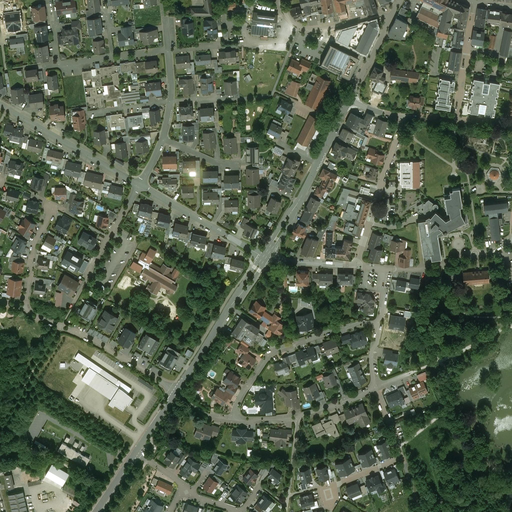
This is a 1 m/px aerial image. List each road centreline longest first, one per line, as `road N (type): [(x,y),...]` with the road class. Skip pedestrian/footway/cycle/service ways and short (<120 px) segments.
road 1 (residential): [(234,420),(270,354),(353,323),(378,325)]
road 2 (tertiary): [(348,101),(264,257)]
road 3 (residential): [(176,391),(27,306)]
road 4 (residential): [(0,105),(140,185)]
road 5 (tertiary): [(264,257),(176,391)]
road 6 (residential): [(403,116),(354,266)]
road 7 (residential): [(140,185),(264,257)]
road 8 (residential): [(511,238),(435,267),(382,268)]
road 9 (residential): [(277,0),(294,25),(308,30),(392,15)]
